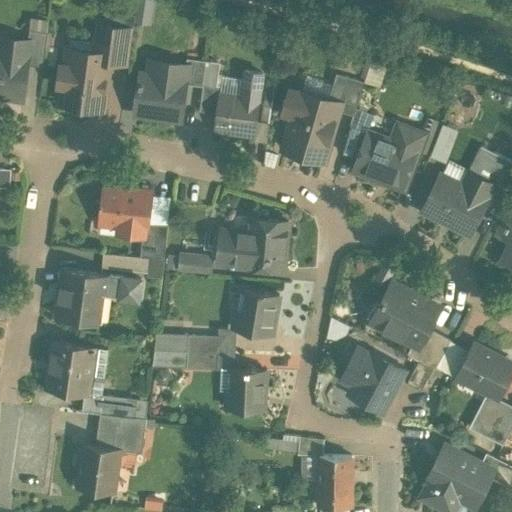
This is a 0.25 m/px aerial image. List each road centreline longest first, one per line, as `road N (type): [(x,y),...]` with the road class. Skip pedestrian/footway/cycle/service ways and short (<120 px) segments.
road 1 (residential): [(46,153),(0,487)]
road 2 (residential): [(46,153),(98,145),(167,156),(296,190),(341,223)]
road 3 (residential): [(386,435),(319,425),(302,410),(341,223)]
road 4 (residential): [(341,223),(402,233),(443,257),(471,296),(511,324)]
